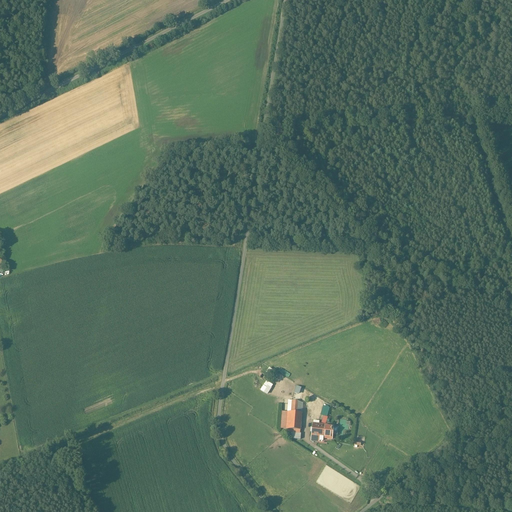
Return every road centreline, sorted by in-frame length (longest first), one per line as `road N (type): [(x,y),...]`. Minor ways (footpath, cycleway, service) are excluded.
road 1 (residential): [(286,0),(218,414),(229,457),(273,511)]
road 2 (residential): [(0,115),(228,0)]
road 3 (residential): [(361,511),(511,402)]
